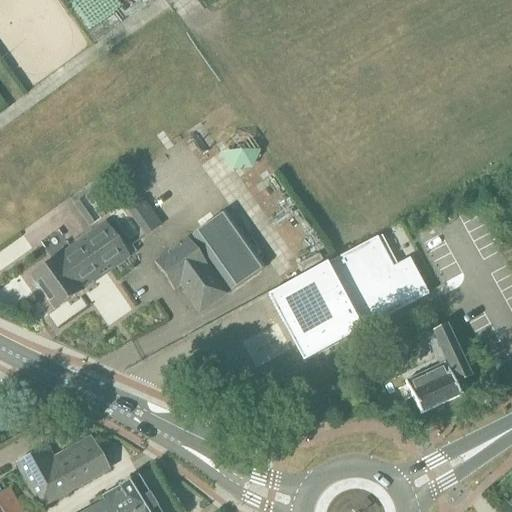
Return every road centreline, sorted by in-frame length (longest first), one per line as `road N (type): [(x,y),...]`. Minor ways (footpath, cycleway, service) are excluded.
road 1 (secondary): [(298,505),(0,349)]
road 2 (secondary): [(400,491),(376,470),(345,465),(316,478),(298,505)]
road 3 (secondary): [(400,491),(511,429)]
